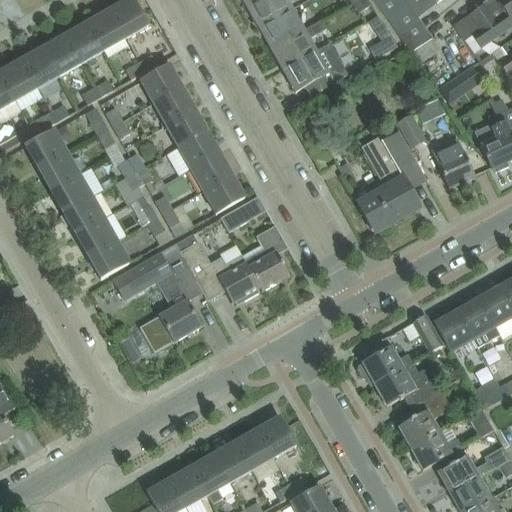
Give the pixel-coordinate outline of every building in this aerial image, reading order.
[(131,0),(109,13),(125,42),(147,29),(131,0)] [(241,0),(246,9),(262,0),(241,0)] [(292,12),(285,0),(262,0),(246,9),(259,31),(292,12)] [(364,0),(361,0),(352,7),(358,16),(370,8),(364,0)] [(371,0),(410,55),(431,41),(431,40),(429,41),(415,20),(435,4),(437,5),(443,0),(371,0)] [(464,43),(471,38),(480,50),(511,27),(511,0),(493,0),(504,15),(495,22),(484,6),(453,28),(464,43)] [(259,31),(271,52),(304,33),(292,12),(259,31)] [(103,54),(125,42),(109,13),(87,25),(103,54)] [(271,52),(283,73),(330,46),(330,45),(315,53),(309,42),(327,32),(322,23),(304,33),(271,52)] [(81,67),(103,54),(87,25),(65,38),(81,67)] [(59,79),(81,67),(65,38),(43,50),(59,79)] [(375,62),(397,50),(391,39),(369,51),(375,62)] [(348,77),(330,46),(283,73),(295,95),(306,88),(311,97),(348,77)] [(43,50),(21,63),(37,92),(59,79),(43,50)] [(511,56),(507,60),(499,66),(507,78),(511,74),(511,56)] [(151,58),(138,65),(144,75),(157,68),(151,58)] [(0,77),(15,104),(37,92),(21,63),(0,74),(0,77)] [(126,73),(131,82),(144,75),(138,65),(126,73)] [(139,84),(152,106),(182,89),(169,67),(139,84)] [(0,112),(15,104),(0,77),(0,112)] [(455,80),(448,85),(459,101),(466,95),(455,80)] [(108,83),(95,90),(100,100),(113,92),(108,83)] [(194,112),(182,89),(152,106),(164,128),(194,112)] [(87,107),(100,100),(95,90),(82,98),(87,107)] [(69,117),(64,108),(47,118),(52,127),(69,117)] [(511,110),(496,119),(495,120),(498,127),(492,129),(497,141),(480,148),(491,172),(493,170),(495,175),(509,169),(507,164),(511,162),(511,110)] [(112,130),(121,124),(114,111),(104,116),(112,130)] [(164,128),(177,151),(207,134),(194,112),(164,128)] [(38,123),(43,132),(52,127),(47,118),(38,123)] [(397,126),(411,151),(426,143),(412,118),(397,126)] [(90,125),(97,138),(106,133),(99,120),(90,125)] [(128,137),(121,124),(112,130),(119,143),(128,137)] [(34,137),(29,128),(16,135),(21,145),(34,137)] [(25,149),(38,171),(66,155),(53,133),(25,149)] [(114,146),(106,133),(97,138),(104,151),(114,146)] [(219,156),(207,134),(177,151),(190,173),(219,156)] [(419,210),(409,193),(403,182),(419,173),(420,173),(421,173),(417,166),(399,134),(381,144),(363,154),(384,192),(375,196),(358,206),(374,235),(419,210)] [(448,191),(475,179),(457,142),(431,153),(448,191)] [(66,155),(38,171),(50,193),(78,178),(66,155)] [(190,173),(202,195),(232,178),(219,156),(190,173)] [(136,157),(127,162),(134,175),(143,170),(136,157)] [(124,180),(134,175),(127,162),(117,167),(124,180)] [(143,170),(134,175),(141,188),(151,183),(143,170)] [(139,189),(141,188),(134,175),(124,180),(132,194),(139,189)] [(50,193),(63,216),(91,200),(78,178),(50,193)] [(232,178),(202,195),(215,217),(244,200),(232,178)] [(162,218),(171,213),(164,199),(154,205),(162,218)] [(63,216),(75,238),(103,222),(91,200),(63,216)] [(149,208),(139,213),(147,226),(156,220),(149,208)] [(250,223),(241,208),(220,221),(228,235),(250,223)] [(178,225),(171,213),(162,218),(169,230),(170,230),(178,225)] [(163,233),(156,220),(147,226),(154,239),(163,233)] [(88,260),(116,244),(103,222),(75,238),(88,260)] [(248,270),(261,294),(289,278),(277,257),(288,251),(275,228),(256,239),(263,251),(267,259),(248,269),(244,262),(242,258),(241,258),(248,270)] [(128,266),(116,244),(88,260),(100,282),(128,266)] [(198,244),(180,254),(186,266),(208,304),(225,294),(232,306),(233,305),(242,300),(244,304),(258,296),(256,292),(259,291),(261,294),(248,270),(241,258),(226,267),(221,259),(210,266),(198,244)] [(124,302),(155,284),(186,266),(180,254),(163,263),(160,256),(113,283),(124,302)] [(158,320),(141,331),(154,354),(172,344),(173,345),(202,329),(188,304),(202,295),(207,304),(208,304),(186,266),(155,284),(171,311),(158,319),(158,320)] [(511,282),(501,289),(511,308),(511,282)] [(494,328),(511,318),(511,308),(501,289),(479,302),(494,328)] [(18,308),(11,298),(0,305),(0,317),(1,319),(18,308)] [(498,336),(494,328),(479,302),(457,314),(472,341),(476,349),(498,336)] [(457,314),(435,327),(450,353),(472,341),(457,314)] [(425,318),(415,324),(432,354),(442,348),(425,318)] [(397,361),(391,349),(386,341),(363,354),(368,363),(362,366),(362,367),(358,369),(357,373),(362,380),(366,382),(369,380),(374,387),(412,366),(407,356),(397,361)] [(402,399),(410,395),(416,406),(440,393),(429,373),(426,367),(416,373),(412,366),(374,387),(386,409),(399,402),(399,403),(403,401),(402,399)] [(511,382),(500,390),(505,400),(511,395),(511,382)] [(14,412),(1,389),(0,389),(0,445),(13,438),(2,418),(12,412),(13,413),(14,412)] [(487,397),(492,407),(505,400),(500,390),(487,397)] [(451,411),(440,393),(416,406),(422,416),(414,420),(414,419),(410,422),(411,423),(398,430),(410,451),(439,434),(432,422),(451,411)] [(488,424),(482,413),(481,412),(468,419),(475,432),(488,424)] [(279,419),(257,432),(274,461),(280,472),(302,460),(279,419)] [(257,432),(235,444),(252,473),(274,461),(257,432)] [(422,473),(433,466),(462,450),(457,441),(447,447),(439,434),(410,451),(422,473)] [(235,444),(213,457),(230,486),(252,473),(235,444)] [(486,465),(474,472),(462,450),(433,466),(438,475),(437,475),(450,497),(478,480),(500,467),(510,462),(503,449),(483,460),(486,465)] [(213,457),(191,470),(208,499),(213,507),(223,501),(218,493),(230,486),(213,457)] [(511,465),(510,462),(500,467),(507,479),(511,476),(511,465)] [(169,482),(186,511),(208,499),(191,470),(169,482)] [(301,480),(288,487),(293,497),(306,490),(301,480)] [(469,511),(490,501),(478,480),(450,497),(458,511),(469,511)] [(154,506),(156,511),(184,511),(186,511),(169,482),(147,495),(154,506)] [(280,504),(293,497),(288,487),(275,494),(280,504)] [(289,506),(292,511),(330,511),(332,511),(319,489),(289,506)] [(496,511),(490,501),(470,511),(496,511)]
